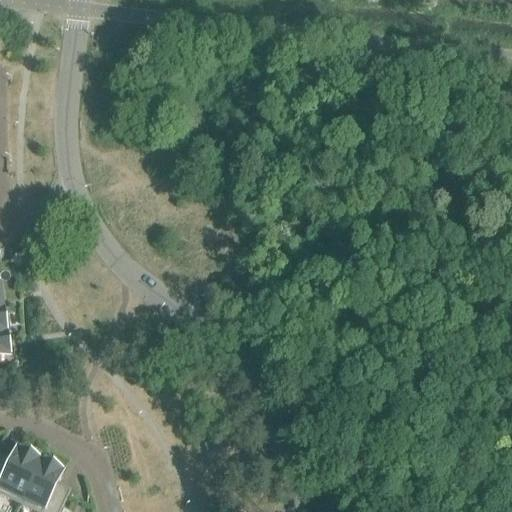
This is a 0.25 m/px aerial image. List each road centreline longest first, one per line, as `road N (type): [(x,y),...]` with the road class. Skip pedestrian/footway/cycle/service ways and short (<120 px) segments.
road 1 (residential): [(291,511),(280,431),(257,385),(121,263),(77,201)]
road 2 (residential): [(77,201),(67,115),(80,9)]
road 3 (residential): [(0,424),(27,425),(80,451),(99,473),(110,511)]
